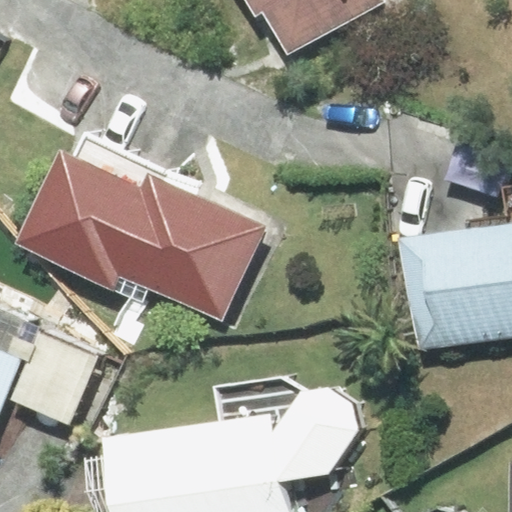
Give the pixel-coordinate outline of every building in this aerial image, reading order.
[(285,0),(308,43),(393,0),(285,0)] [(49,220),(139,278),(151,263),(239,315),(294,222),(112,114),(49,220)] [(511,332),(511,217),(426,226),(437,340),(511,332)] [(0,457),(35,389),(91,418),(129,343),(0,277),(0,457)] [(316,404),(144,419),(152,511),(315,511),(317,464),(353,467),(386,422),(386,387),(365,369),(336,372),(316,404)]
